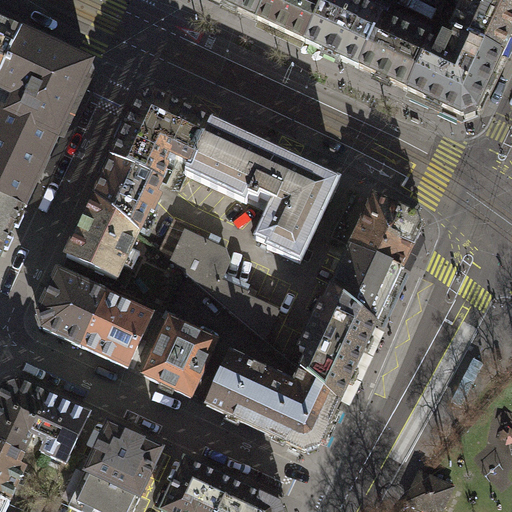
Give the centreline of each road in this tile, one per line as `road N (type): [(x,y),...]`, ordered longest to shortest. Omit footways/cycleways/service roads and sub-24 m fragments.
road 1 (tertiary): [(483,206),(382,147),(137,32)]
road 2 (residential): [(347,501),(0,340)]
road 3 (tertiary): [(347,501),(483,206)]
road 4 (residential): [(0,322),(137,32)]
